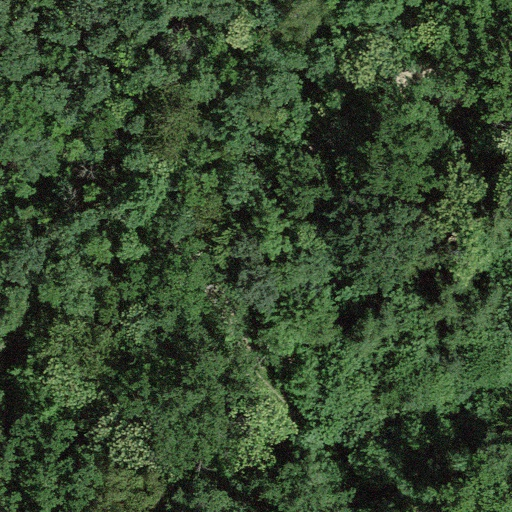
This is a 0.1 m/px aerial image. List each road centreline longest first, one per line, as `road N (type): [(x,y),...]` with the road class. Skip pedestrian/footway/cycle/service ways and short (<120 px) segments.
road 1 (track): [(511,93),(0,368)]
road 2 (track): [(408,0),(471,115)]
